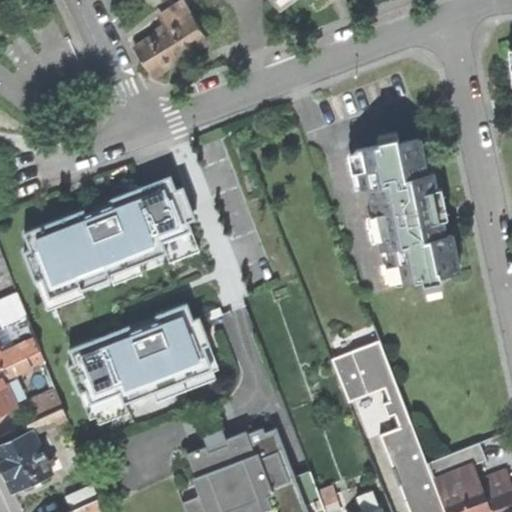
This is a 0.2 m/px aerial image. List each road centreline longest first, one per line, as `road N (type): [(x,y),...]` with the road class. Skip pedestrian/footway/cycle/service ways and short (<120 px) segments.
road 1 (residential): [(448,15),(176,117),(142,116)]
road 2 (residential): [(511,299),(448,15)]
road 3 (residential): [(79,0),(131,109),(142,116)]
